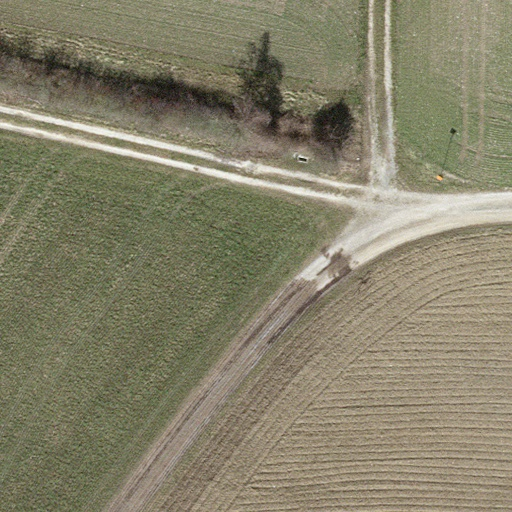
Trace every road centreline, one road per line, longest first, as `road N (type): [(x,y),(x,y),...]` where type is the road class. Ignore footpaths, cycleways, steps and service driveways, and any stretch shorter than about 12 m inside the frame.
road 1 (track): [(511,205),(379,199),(0,112)]
road 2 (track): [(133,511),(379,199)]
road 3 (track): [(386,0),(379,199)]
